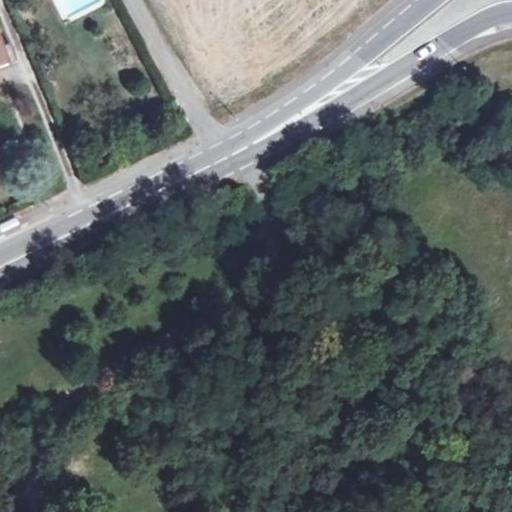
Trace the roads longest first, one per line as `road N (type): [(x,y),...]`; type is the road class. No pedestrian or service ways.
road 1 (primary): [(254,143),(461,31),(511,12)]
road 2 (primary): [(0,265),(218,161)]
road 3 (primary): [(430,0),(254,143)]
road 4 (residential): [(134,0),(218,161)]
road 5 (unknown): [(96,219),(40,69)]
